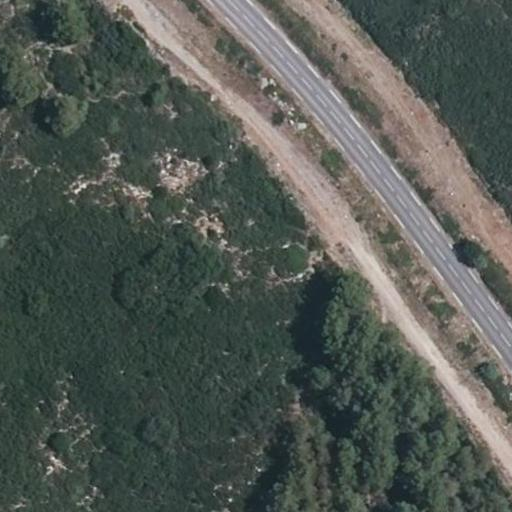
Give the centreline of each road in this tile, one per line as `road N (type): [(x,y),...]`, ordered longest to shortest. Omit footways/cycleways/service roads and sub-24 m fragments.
road 1 (track): [(129,0),(292,161),(511,458)]
road 2 (secondary): [(511,352),(348,130),(233,0)]
